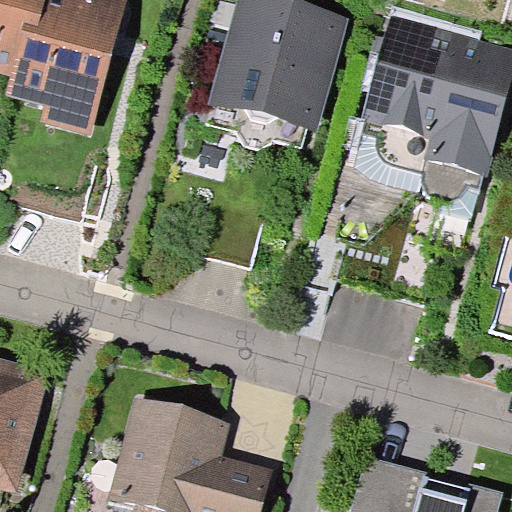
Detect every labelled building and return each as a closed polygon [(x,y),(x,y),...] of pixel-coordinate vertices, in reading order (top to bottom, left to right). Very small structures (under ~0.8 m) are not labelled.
[(0,0),(0,77),(14,81),(37,0),(0,0)] [(9,101),(86,122),(119,1),(115,0),(100,0),(98,10),(61,0),(37,0),(14,81),(9,101)] [(202,129),(297,155),(330,34),(244,10),(225,81),(216,78),(202,129)] [(386,301),(419,181),(456,46),(389,28),(336,227),(346,230),(332,286),(386,301)] [(511,61),(456,46),(419,181),(386,301),(420,310),(435,254),(457,260),(511,61)] [(0,489),(6,492),(34,387),(0,377),(0,489)] [(257,511),(264,486),(206,470),(217,432),(140,411),(113,507),(130,511),(257,511)] [(420,501),(424,487),(364,471),(353,511),(492,511),(494,505),(461,497),(457,511),(420,501)]
